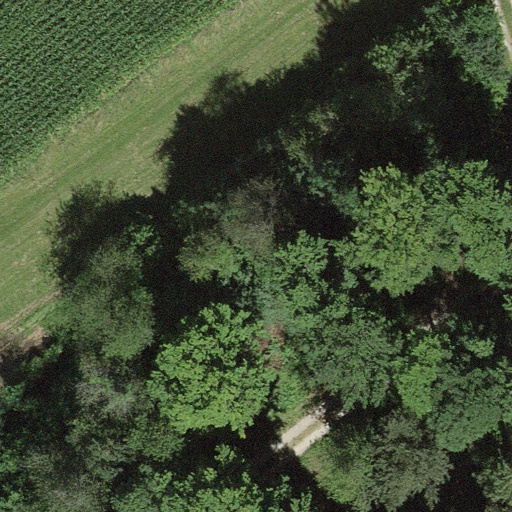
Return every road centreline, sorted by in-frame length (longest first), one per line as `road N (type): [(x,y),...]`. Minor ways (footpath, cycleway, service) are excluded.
road 1 (track): [(511,280),(292,474),(237,511)]
road 2 (track): [(511,167),(494,0)]
